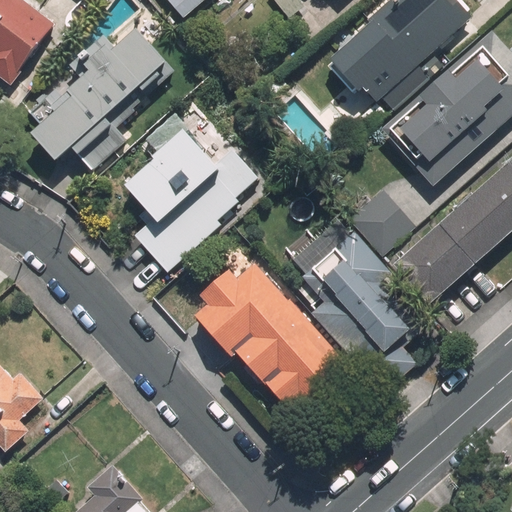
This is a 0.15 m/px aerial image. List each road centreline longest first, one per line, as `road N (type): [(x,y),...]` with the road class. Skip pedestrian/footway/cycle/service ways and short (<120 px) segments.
road 1 (residential): [(286,511),(48,240),(0,211)]
road 2 (residential): [(511,369),(352,511)]
